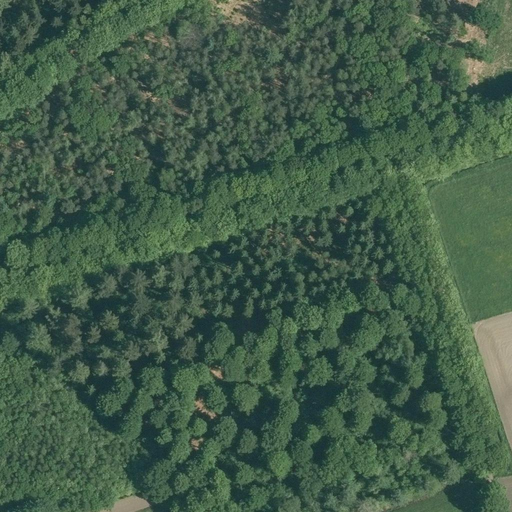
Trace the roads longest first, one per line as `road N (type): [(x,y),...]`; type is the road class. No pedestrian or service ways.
road 1 (unclassified): [(0,269),(511,117)]
road 2 (track): [(0,93),(140,0)]
